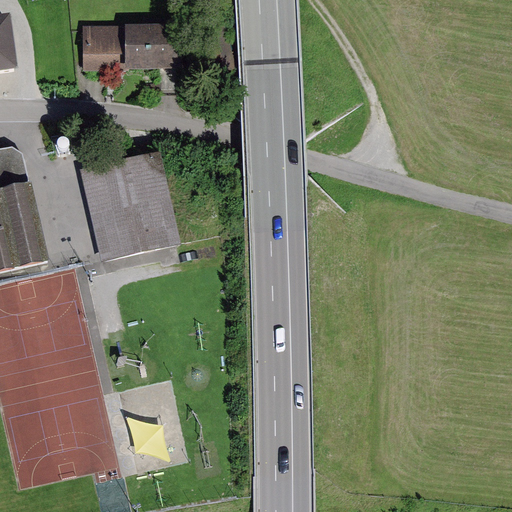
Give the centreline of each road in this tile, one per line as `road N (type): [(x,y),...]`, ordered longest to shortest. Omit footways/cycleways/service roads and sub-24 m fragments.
road 1 (primary): [(267,0),(283,511)]
road 2 (track): [(511,213),(182,129)]
road 3 (track): [(311,0),(376,91),(365,175)]
road 4 (residential): [(182,129),(0,112)]
